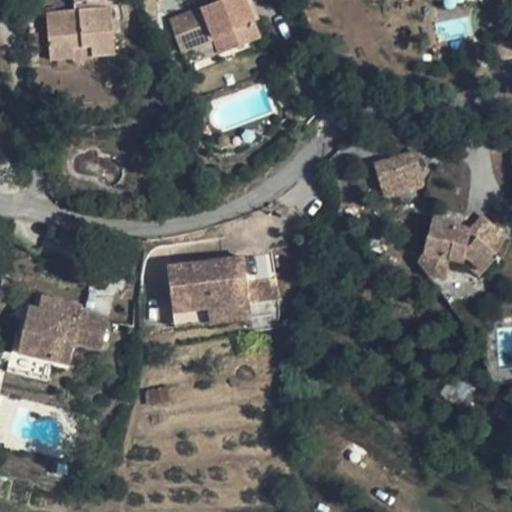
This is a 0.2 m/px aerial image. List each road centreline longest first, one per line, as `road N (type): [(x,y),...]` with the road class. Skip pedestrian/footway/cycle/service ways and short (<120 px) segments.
road 1 (residential): [(511,102),(386,112),(344,124),(287,182),(181,225),(147,230),(47,216)]
road 2 (residential): [(7,0),(47,216)]
